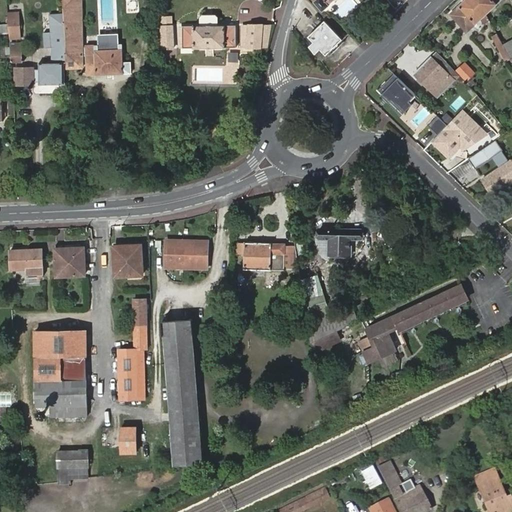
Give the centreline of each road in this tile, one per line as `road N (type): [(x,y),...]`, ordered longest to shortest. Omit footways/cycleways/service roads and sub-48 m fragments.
road 1 (unclassified): [(351,136),(403,146),(511,247)]
road 2 (primary): [(120,208),(183,204),(289,166)]
road 3 (primary): [(266,139),(229,180),(120,208)]
road 4 (primary): [(0,213),(120,208)]
